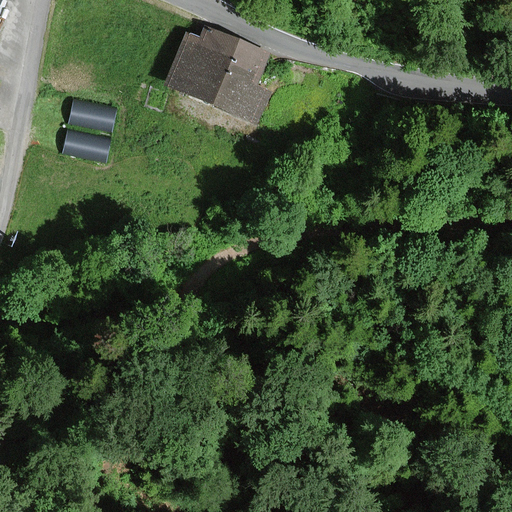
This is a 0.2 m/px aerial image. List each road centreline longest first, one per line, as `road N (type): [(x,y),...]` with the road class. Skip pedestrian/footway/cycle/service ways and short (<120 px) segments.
road 1 (track): [(511,195),(409,202),(321,230),(241,264),(198,324)]
road 2 (tertiary): [(511,91),(439,83),(304,50),(190,0)]
road 3 (track): [(39,0),(0,219)]
